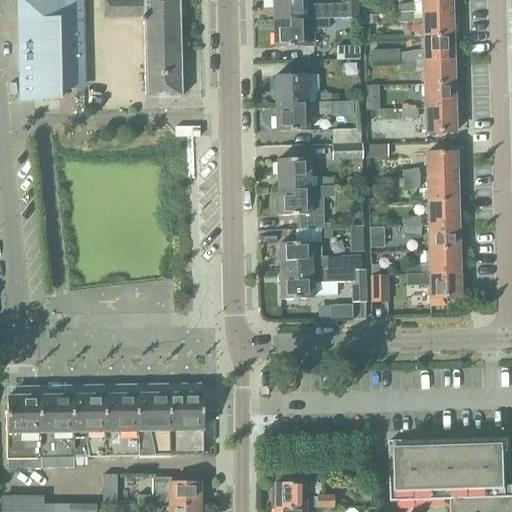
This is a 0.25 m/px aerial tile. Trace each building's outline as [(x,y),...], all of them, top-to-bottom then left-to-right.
[(84,87),(81,0),(17,0),(19,65),(23,65),(23,98),(43,98),(44,101),(60,101),(59,87),(84,87)] [(181,98),(179,0),(102,0),(103,20),(140,19),(141,24),(144,24),(145,99),(181,98)] [(303,0),(272,0),(274,21),(274,22),(328,20),(345,19),(351,19),(358,19),(357,19),(357,0),(341,0),(342,6),(340,6),(304,6),(303,0)] [(413,3),(398,6),(398,15),(399,15),(412,15),(414,15),(421,14),(451,14),(450,0),(420,0),(421,3),(413,3)] [(451,14),(421,14),(421,24),(422,39),(452,38),(451,14)] [(399,15),(398,15),(398,22),(399,23),(408,24),(414,25),(414,24),(414,15),(412,15),(399,15)] [(367,24),(376,24),(376,16),(367,16),(367,24)] [(328,20),(274,22),(274,50),(314,48),(314,30),(329,30),(329,28),(328,20)] [(414,52),(400,54),(400,63),(402,63),(416,63),(422,63),(452,62),(452,38),(422,39),(422,51),(414,52)] [(335,62),(359,61),(359,47),(335,47),(335,62)] [(371,63),(385,63),(384,53),(371,53),(371,63)] [(422,63),(423,86),(423,87),(453,86),(452,62),(422,63)] [(402,63),(400,63),(400,71),(415,73),(416,63),(402,63)] [(276,105),(306,104),(305,76),(275,77),(276,105)] [(453,86),(423,87),(424,110),(454,109),(453,86)] [(314,104),(331,104),(330,103),(331,95),(315,93),(314,104)] [(331,116),(331,104),(314,104),(306,104),(276,105),(276,133),(307,132),(306,115),(314,114),(314,117),(331,116)] [(401,118),(402,118),(416,120),(417,110),(417,109),(401,110),(401,118)] [(454,109),(424,110),(425,135),(455,134),(454,109)] [(332,145),(360,145),(360,130),(331,131),(332,145)] [(332,162),(362,161),(362,145),(360,145),(332,145),(332,162)] [(369,159),(387,159),(387,146),(368,146),(369,159)] [(455,154),(426,155),(426,157),(426,179),(456,178),(455,154)] [(307,161),(277,162),(278,189),(316,188),(317,178),(308,178),(307,161)] [(402,179),(419,179),(417,168),(402,171),(402,179)] [(317,178),(316,188),(332,188),(332,179),(317,178)] [(456,178),(426,179),(426,180),(427,203),(457,202),(456,179),(456,178)] [(418,190),(419,179),(402,179),(403,188),(418,190)] [(278,202),(274,202),(274,203),(274,213),(278,213),(279,217),(297,216),(298,229),(318,229),(322,228),(321,198),(333,196),(332,188),(316,188),(278,189),(278,202)] [(457,202),(427,203),(427,204),(428,228),(457,227),(457,204),(457,202)] [(404,228),(421,228),(419,217),(404,220),(404,228)] [(428,228),(429,252),(458,251),(457,229),(457,228),(457,227),(428,228)] [(329,238),(329,228),(322,228),(318,229),(318,239),(329,238)] [(420,238),(421,228),(404,228),(405,237),(420,238)] [(320,244),(279,245),(279,246),(280,274),(360,272),(360,258),(321,259),(320,259),(320,245),(320,244)] [(420,265),(405,268),(405,276),(407,276),(459,275),(458,252),(458,251),(429,252),(429,265),(420,265)] [(370,277),(379,277),(379,266),(370,266),(370,277)] [(360,272),(280,274),(281,302),(312,301),(312,284),(351,283),(352,283),(352,303),(352,304),(365,304),(364,272),(363,272),(361,272),(360,272)] [(407,276),(405,276),(405,287),(407,287),(429,286),(429,289),(430,307),(445,307),(445,303),(445,301),(445,300),(459,300),(459,276),(459,275),(407,276)] [(371,278),(371,302),(387,302),(386,278),(371,278)] [(351,306),(329,306),(330,319),(351,318),(351,307),(351,306)] [(170,457),(202,456),(201,395),(169,396),(170,457)] [(104,458),(137,458),(136,396),(103,397),(104,458)] [(137,458),(170,457),(169,396),(136,396),(137,458)] [(72,459),(104,458),(103,397),(71,398),(72,459)] [(6,470),(39,469),(38,398),(5,399),(6,470)] [(39,469),(72,468),(72,459),(71,398),(38,398),(39,469)] [(511,511),(511,497),(506,498),(505,481),(511,481),(510,439),(389,442),(391,502),(450,501),(450,511),(511,511)] [(285,486),(274,486),(274,508),(304,508),(333,508),(333,498),(333,496),(317,496),(317,499),(304,499),(304,486),(304,476),(285,476),(285,477),(285,486)] [(129,499),(128,509),(138,509),(169,509),(199,510),(199,485),(170,485),(153,485),(153,499),(138,499),(129,499)] [(102,491),(102,505),(116,505),(116,491),(102,491)] [(0,511),(40,511),(41,508),(41,501),(0,499),(0,511)]
